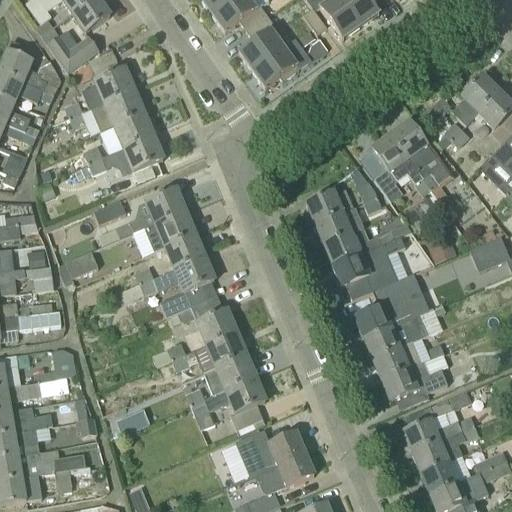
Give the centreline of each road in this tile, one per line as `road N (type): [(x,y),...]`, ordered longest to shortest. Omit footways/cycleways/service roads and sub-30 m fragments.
road 1 (residential): [(369,511),(227,160),(258,136)]
road 2 (residential): [(258,136),(464,0)]
road 3 (residential): [(258,136),(199,47),(153,0)]
